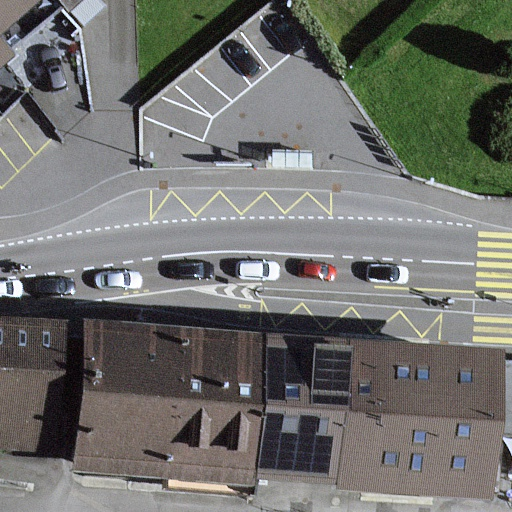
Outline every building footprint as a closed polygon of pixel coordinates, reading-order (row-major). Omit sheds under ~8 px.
[(0,0),(0,60),(5,57),(0,51),(0,25),(29,0),(0,0)] [(49,0),(58,10),(70,0),(49,0)] [(0,445),(45,449),(45,444),(54,331),(0,328),(0,445)] [(72,463),(252,477),(262,346),(83,332),(72,463)] [(252,477),(337,483),(348,352),(262,346),(252,477)] [(511,430),(511,364),(348,352),(337,483),(481,494),(486,428),(511,430)]
